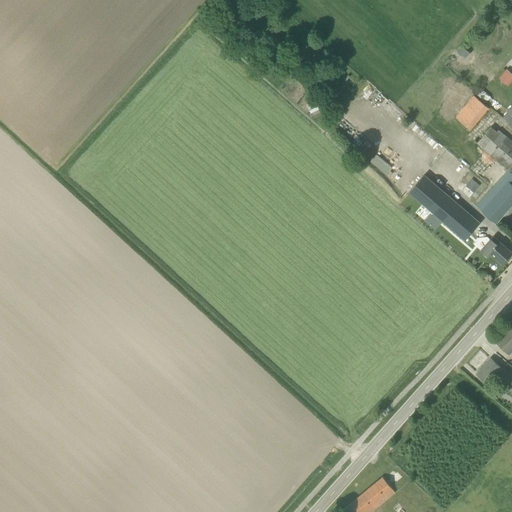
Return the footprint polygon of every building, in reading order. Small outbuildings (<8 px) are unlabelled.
[(500,79),(508,85),(511,80),(511,75),(507,71),(500,79)] [(456,118),(472,131),(490,109),(474,96),(456,118)] [(511,107),(503,117),(511,125),(511,107)] [(511,141),(507,137),(505,139),(492,127),(478,144),(508,170),(511,173),(511,141)] [(376,154),(370,162),(386,173),(392,165),(376,154)] [(511,173),(508,170),(483,198),(477,206),(496,223),(511,205),(511,173)] [(410,191),(466,239),(480,222),(458,204),(457,204),(424,176),(410,191)] [(466,185),(473,191),(479,185),(472,179),(466,185)] [(434,213),(428,220),(458,246),(464,240),(434,213)] [(511,254),(511,252),(501,242),(494,236),(481,251),(488,257),(491,253),(504,264),(511,254)] [(510,354),(511,351),(511,324),(496,341),(510,354)] [(511,366),(509,364),(504,370),(502,368),(491,358),(477,374),(489,384),(496,376),(511,391),(511,390),(511,366)] [(395,493),(392,489),(382,477),(342,510),(343,511),(372,511),(386,501),(395,493)]
